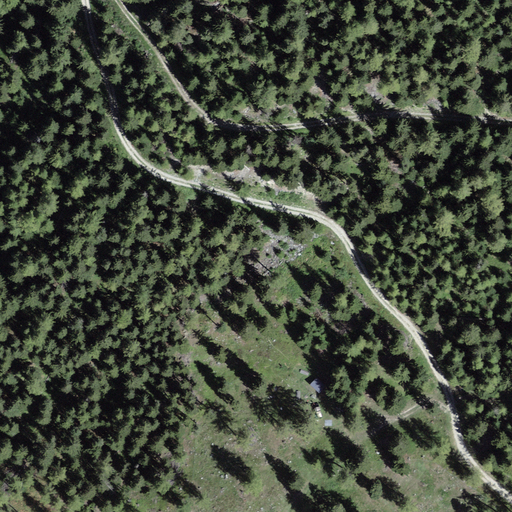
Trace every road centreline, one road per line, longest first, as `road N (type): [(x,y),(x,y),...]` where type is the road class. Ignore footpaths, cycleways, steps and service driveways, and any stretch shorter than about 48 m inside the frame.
road 1 (track): [(87,0),(94,78),(140,163),(157,176),(327,221),(428,353),(451,396),(461,450),(511,502)]
road 2 (track): [(118,0),(199,114),(220,126),(391,116),(511,122)]
